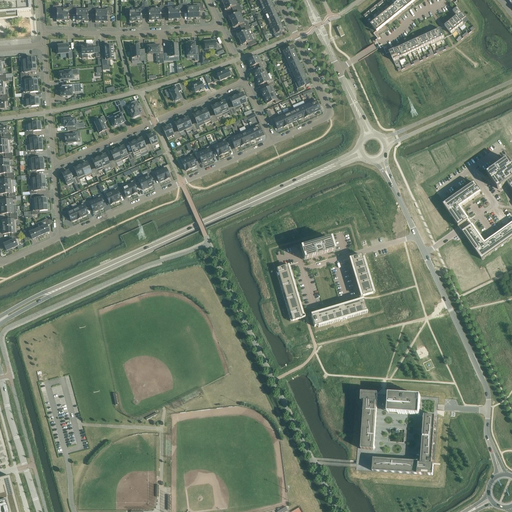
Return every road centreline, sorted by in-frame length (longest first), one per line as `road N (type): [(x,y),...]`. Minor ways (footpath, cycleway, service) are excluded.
road 1 (tertiary): [(500,474),(486,427),(487,388),(392,184)]
road 2 (tertiary): [(63,287),(279,190)]
road 3 (residential): [(59,237),(272,141)]
road 4 (residential): [(245,81),(53,163)]
road 5 (residential): [(272,141),(331,112),(280,0)]
road 6 (residential): [(220,27),(42,31)]
road 7 (tertiary): [(511,81),(383,138)]
road 8 (tertiary): [(386,145),(511,89)]
road 9 (residential): [(442,3),(337,69)]
